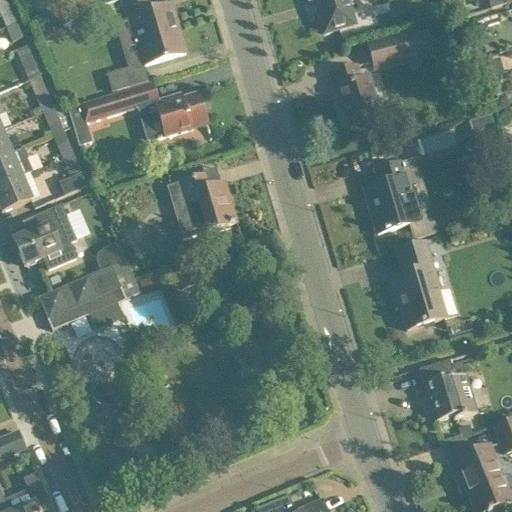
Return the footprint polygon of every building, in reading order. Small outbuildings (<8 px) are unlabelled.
[(170,6),(152,11),(147,0),(120,0),(126,20),(128,19),(143,67),(185,55),(170,6)] [(306,0),(308,4),(314,3),(324,36),(354,27),(347,2),(353,0),(306,0)] [(511,0),(487,0),(491,10),(505,5),(505,6),(508,5),(511,3),(511,0)] [(460,3),(447,6),(452,22),(465,18),(460,3)] [(0,14),(0,15),(6,29),(16,25),(10,10),(0,14)] [(497,16),(473,23),(477,37),(483,35),(487,28),(498,25),(499,22),(497,16)] [(16,25),(6,29),(12,44),(22,39),(16,25)] [(426,30),(368,46),(373,65),(431,49),(426,30)] [(20,61),(30,83),(48,76),(35,44),(26,48),(30,57),(20,61)] [(480,65),(485,82),(504,76),(499,59),(480,65)] [(472,66),(462,69),(466,83),(476,80),(472,66)] [(356,67),(349,70),(330,75),(338,105),(341,104),(350,132),(382,122),(369,79),(360,82),(356,67)] [(128,70),(107,77),(112,95),(133,88),(128,70)] [(36,100),(42,115),(53,110),(48,97),(56,93),(48,76),(30,83),(34,94),(36,100)] [(164,139),(207,127),(197,96),(182,101),(180,97),(149,106),(147,101),(133,105),(129,92),(67,111),(78,148),(91,144),(85,125),(142,108),(146,122),(158,118),(164,139)] [(491,100),(496,113),(509,109),(505,95),(491,100)] [(53,110),(42,115),(49,130),(60,125),(53,110)] [(492,115),(468,122),(471,134),(495,126),(492,115)] [(0,132),(0,159),(10,155),(0,132)] [(57,146),(63,161),(73,156),(67,142),(57,146)] [(0,159),(0,187),(20,178),(10,155),(0,159)] [(73,156),(63,161),(71,180),(59,184),(64,197),(86,188),(73,156)] [(379,185),(364,190),(378,236),(397,230),(410,226),(414,239),(412,240),(413,242),(438,234),(437,233),(435,233),(426,203),(412,207),(399,164),(375,172),(379,185)] [(207,234),(217,231),(236,226),(224,184),(207,189),(203,177),(180,184),(187,208),(196,238),(207,234)] [(20,178),(0,187),(0,212),(1,215),(30,202),(20,178)] [(59,207),(32,219),(37,232),(13,243),(24,268),(43,259),(48,271),(76,259),(70,247),(60,223),(65,221),(59,207)] [(424,244),(414,247),(395,253),(403,277),(391,281),(407,332),(443,321),(458,316),(450,291),(439,294),(424,244)] [(52,305),(41,310),(51,334),(90,316),(125,302),(116,280),(132,273),(126,261),(47,295),(52,305)] [(143,296),(161,291),(158,277),(139,282),(142,291),(143,296)] [(37,300),(41,310),(52,305),(47,295),(37,300)] [(445,329),(448,340),(472,333),(469,321),(445,329)] [(50,349),(59,369),(71,365),(62,344),(50,349)] [(473,360),(462,363),(466,377),(480,373),(477,363),(475,364),(473,360)] [(450,362),(418,371),(434,424),(452,419),(453,422),(478,415),(467,382),(466,377),(462,363),(451,367),(450,362)] [(511,422),(494,430),(504,456),(511,452),(511,422)] [(4,440),(0,441),(0,460),(11,456),(25,450),(18,433),(4,440)] [(488,447),(467,456),(449,464),(457,482),(462,480),(475,511),(489,511),(497,509),(511,503),(488,447)] [(17,496),(3,502),(7,511),(37,511),(34,504),(28,491),(17,496)] [(272,504),(275,511),(284,511),(293,509),(288,497),(272,504)] [(325,511),(321,502),(296,511),(325,511)]
